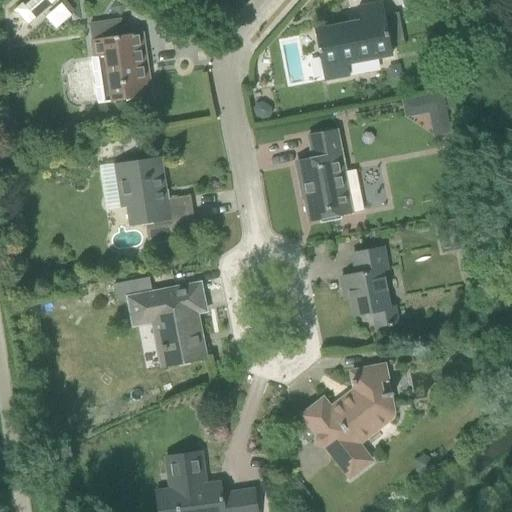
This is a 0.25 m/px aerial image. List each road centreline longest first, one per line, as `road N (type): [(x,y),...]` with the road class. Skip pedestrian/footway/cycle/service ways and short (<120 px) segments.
road 1 (residential): [(254,245),(288,255),(296,268),(305,356),(276,374),(248,360),(232,275)]
road 2 (residential): [(254,245),(222,63),(273,0)]
road 3 (unclassified): [(25,511),(0,349)]
